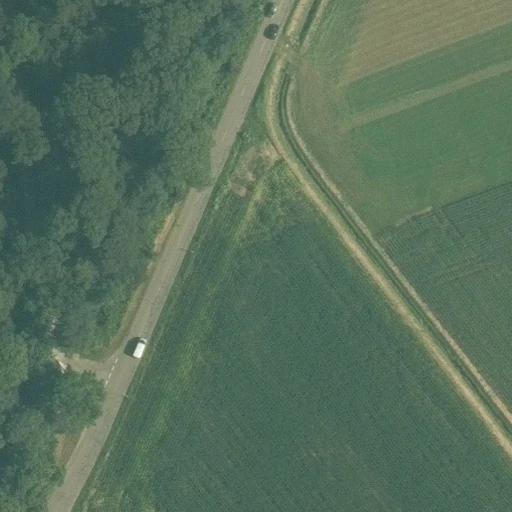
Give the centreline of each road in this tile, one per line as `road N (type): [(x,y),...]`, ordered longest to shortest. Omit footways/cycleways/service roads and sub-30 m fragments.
road 1 (unclassified): [(114,391),(62,364),(50,337),(6,0)]
road 2 (tertiary): [(114,391),(281,0)]
road 3 (tertiary): [(52,511),(114,391)]
